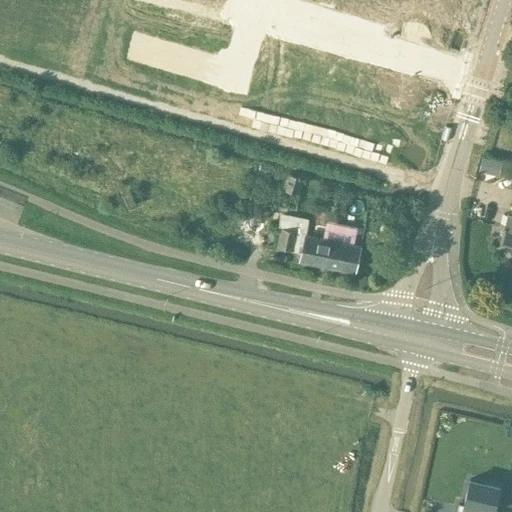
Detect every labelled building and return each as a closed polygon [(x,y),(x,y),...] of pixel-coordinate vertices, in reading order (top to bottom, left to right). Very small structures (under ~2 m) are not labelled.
[(321,0),(320,5),(345,11),(347,0),(321,0)] [(347,0),(345,11),(370,19),(375,0),(347,0)] [(399,0),(392,25),(421,33),(425,20),(428,21),(432,5),(434,6),(435,2),(433,1),(433,0),(399,0)] [(261,78),(260,82),(286,89),(298,46),(273,38),(272,42),(268,55),(265,66),(261,78)] [(262,39),(259,52),(268,55),(272,42),(262,39)] [(298,46),(286,89),(310,96),(323,52),(298,46)] [(259,52),(256,63),(265,66),(268,55),(259,52)] [(310,96),(308,102),(334,109),(332,113),(344,116),(350,94),(339,90),(348,60),(323,52),(310,96)] [(256,63),(252,76),(261,78),(265,66),(256,63)] [(481,155),(478,169),(498,174),(501,160),(481,155)] [(288,174),(283,189),(299,194),(304,179),(288,174)] [(508,213),(501,240),(511,243),(511,213),(511,214),(508,213)] [(281,229),(277,248),(302,253),(300,261),(355,273),(360,246),(306,235),(281,229)] [(458,503),(456,511),(493,511),(500,486),(495,485),(484,483),(469,479),(463,504),(458,503)]
